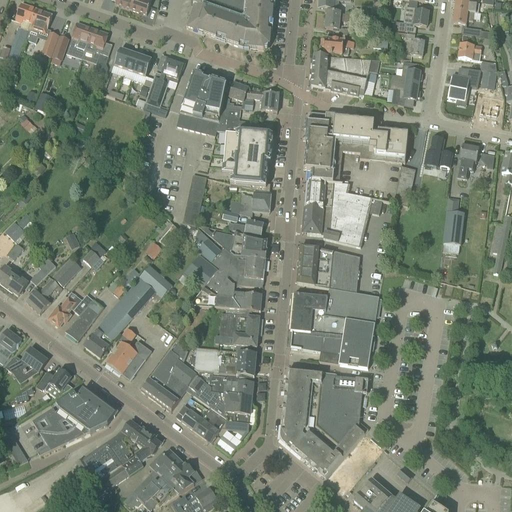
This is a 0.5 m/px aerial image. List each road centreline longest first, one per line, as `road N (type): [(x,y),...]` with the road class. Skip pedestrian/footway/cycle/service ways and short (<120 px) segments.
road 1 (residential): [(229,481),(0,304)]
road 2 (residential): [(298,92),(277,363)]
road 3 (residential): [(210,57),(169,32),(152,36),(49,0)]
road 4 (residential): [(458,511),(459,492),(386,423),(392,380)]
road 5 (unclassified): [(427,124),(446,0)]
